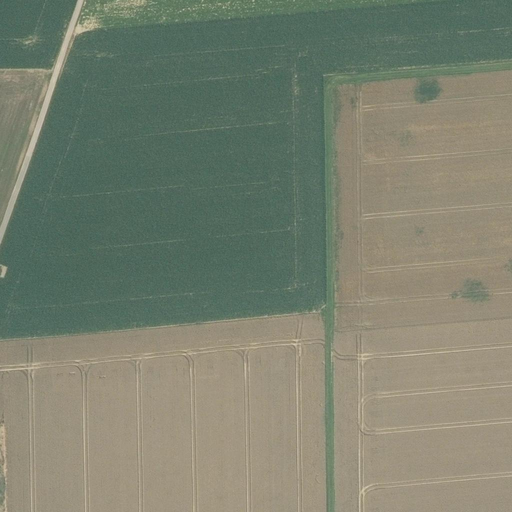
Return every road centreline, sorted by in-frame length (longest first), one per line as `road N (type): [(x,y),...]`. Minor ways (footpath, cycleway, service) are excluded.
road 1 (track): [(327,511),(330,84),(511,67)]
road 2 (track): [(0,230),(78,0)]
